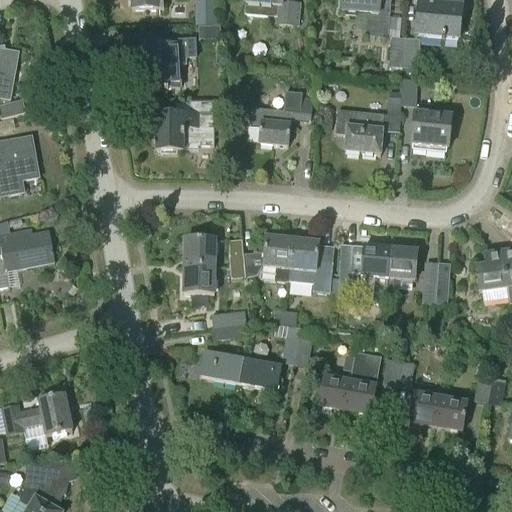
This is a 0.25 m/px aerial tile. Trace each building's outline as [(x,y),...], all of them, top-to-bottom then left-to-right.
[(130,0),(131,13),(163,13),(162,0),(130,0)] [(244,0),(244,16),(276,18),(275,28),(297,30),(299,7),(281,5),(281,0),(244,0)] [(367,18),(365,40),(387,42),(390,0),(342,0),(341,16),(367,18)] [(192,6),(192,28),(212,28),(212,6),(192,6)] [(415,39),(458,43),(461,11),(418,7),(415,39)] [(198,30),(198,51),(223,50),(219,29),(198,30)] [(391,42),(388,70),(391,71),(391,75),(402,76),(402,71),(401,71),(402,43),(391,42)] [(402,43),(401,71),(414,72),(415,43),(402,43)] [(157,86),(157,95),(179,93),(178,69),(186,69),(186,63),(196,62),(195,44),(183,44),(167,45),(167,49),(142,50),(144,86),(157,86)] [(0,121),(0,123),(25,117),(22,104),(9,107),(8,102),(16,59),(2,56),(3,50),(0,51),(0,121)] [(400,84),(400,98),(399,109),(416,110),(416,85),(400,84)] [(312,104),(300,103),(301,94),(286,93),(283,116),(250,113),(249,129),(259,131),(257,148),(287,152),(290,123),(309,125),(312,104)] [(399,109),(400,98),(387,98),(386,119),(337,115),(335,138),(345,139),(343,157),(379,160),(382,136),(399,136),(399,109)] [(213,150),(213,106),(189,106),(189,119),(155,118),(155,155),(182,155),(182,153),(197,154),(196,149),(213,150)] [(429,118),(430,109),(419,108),(418,117),(414,117),(410,149),(413,149),(412,153),(426,154),(426,150),(447,153),(451,121),(429,118)] [(0,203),(24,199),(21,185),(38,182),(31,141),(0,147),(0,203)] [(0,293),(9,292),(8,291),(5,275),(52,266),(52,267),(54,267),(48,236),(30,239),(31,243),(24,244),(23,235),(8,238),(6,226),(0,228),(0,293)] [(264,257),(242,259),(244,270),(245,282),(256,281),(260,283),(288,286),(289,274),(292,244),(265,241),(264,257)] [(183,244),(183,271),(214,272),(215,244),(183,244)] [(228,260),(229,272),(244,270),(242,259),(241,244),(229,245),(228,260)] [(289,274),(288,286),(313,289),(312,296),(329,298),(337,298),(338,283),(331,283),(332,268),(316,266),(318,246),(292,244),(289,274)] [(374,308),(386,309),(390,253),(353,250),(351,276),(361,276),(360,280),(376,281),(374,308)] [(390,253),(386,309),(398,310),(400,283),(414,284),(417,255),(390,253)] [(511,254),(501,256),(508,301),(511,300),(511,254)] [(508,301),(501,256),(484,258),(486,270),(475,271),(478,296),(481,295),(482,304),(508,301)] [(230,283),(245,282),(244,270),(229,272),(230,283)] [(214,272),(183,271),(182,298),(213,299),(214,272)] [(337,298),(337,301),(350,302),(350,278),(338,278),(338,283),(337,298)] [(435,285),(423,284),(422,308),(434,308),(435,285)] [(448,288),(437,287),(435,310),(446,310),(448,288)] [(211,319),(213,333),(245,327),(243,314),(211,319)] [(273,329),(284,330),(286,315),(274,314),(273,329)] [(284,330),(287,330),(296,331),(297,317),(286,315),(284,330)] [(245,327),(213,333),(211,333),(212,345),(247,340),(245,327)] [(281,365),(294,368),(298,342),(300,331),(296,331),(287,330),(281,365)] [(298,342),(294,368),(307,370),(312,344),(298,342)] [(199,382),(238,389),(243,364),(205,357),(205,356),(203,356),(199,382)] [(349,386),(344,414),(370,419),(380,364),(354,359),(349,386)] [(243,364),(238,389),(277,396),(281,370),(280,370),(243,364)] [(382,387),(396,390),(400,366),(387,364),(382,387)] [(400,366),(396,390),(409,392),(413,369),(400,366)] [(474,404),(487,406),(491,383),(478,380),(474,404)] [(318,410),(344,414),(349,386),(323,382),(318,410)] [(491,383),(487,406),(501,409),(505,385),(491,383)] [(409,426),(435,431),(441,403),(415,398),(409,426)] [(37,405),(39,413),(18,418),(17,410),(1,413),(7,440),(22,437),(21,432),(42,427),(45,442),(71,436),(64,400),(37,405)] [(441,403),(435,431),(461,436),(467,408),(441,403)] [(12,495),(2,511),(59,511),(62,498),(66,498),(67,484),(76,482),(78,466),(25,469),(23,485),(16,497),(12,495)] [(89,502),(104,501),(104,487),(88,487),(89,502)]
